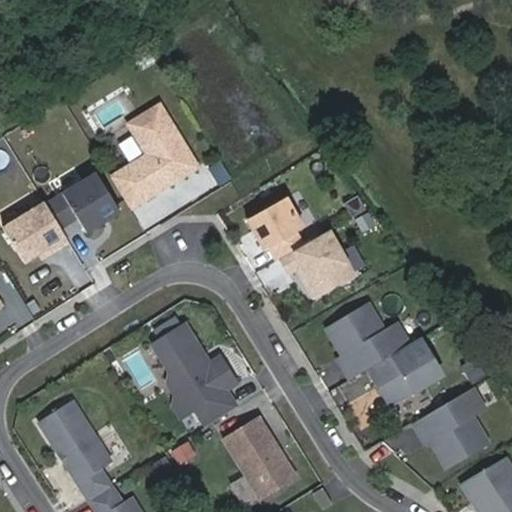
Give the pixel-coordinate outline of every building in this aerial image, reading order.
[(163,105),(131,124),(150,155),(131,167),(150,199),(201,168),(163,105)] [(97,167),(0,218),(0,237),(15,265),(120,208),(97,167)] [(131,167),(114,177),(133,209),(150,199),(131,167)] [(299,233),(306,229),(289,198),(250,220),(267,251),(271,248),(279,261),(283,259),(306,246),(299,233)] [(357,275),(333,232),(306,246),(283,259),(292,274),(305,266),(321,295),(357,275)] [(372,304),(329,329),(345,357),(348,362),(344,365),(352,380),(370,370),(413,345),(400,324),(388,332),(372,304)] [(197,410),(208,427),(239,407),(228,390),(239,383),(222,357),(212,364),(206,367),(200,357),(206,354),(187,324),(154,346),(171,374),(169,384),(177,396),(188,398),(196,411),(197,410)] [(370,370),(393,407),(444,376),(422,339),(413,345),(370,370)] [(212,364),(206,354),(200,357),(206,367),(212,364)] [(475,389),(415,424),(424,439),(429,436),(448,469),(491,444),(475,417),(487,409),(475,389)] [(175,405),(184,419),(196,411),(188,398),(177,396),(175,405)] [(41,421),(90,500),(113,486),(103,469),(114,462),(75,400),(41,421)] [(261,418),(224,442),(262,502),(299,479),(261,418)] [(511,511),(511,460),(510,457),(465,484),(481,511),(511,511)] [(141,511),(133,497),(124,503),(113,486),(90,500),(97,511),(141,511)] [(325,488),(316,493),(326,509),(335,503),(325,488)]
